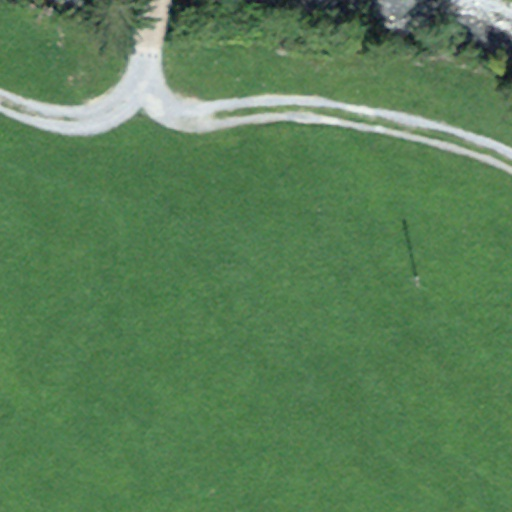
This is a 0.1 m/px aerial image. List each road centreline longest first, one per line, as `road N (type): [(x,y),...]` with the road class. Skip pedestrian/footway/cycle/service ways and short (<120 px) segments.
road 1 (track): [(511,164),(473,144),(365,118),(283,112),(172,120),(150,99),(146,54)]
road 2 (track): [(146,54),(109,113),(62,119),(0,100)]
